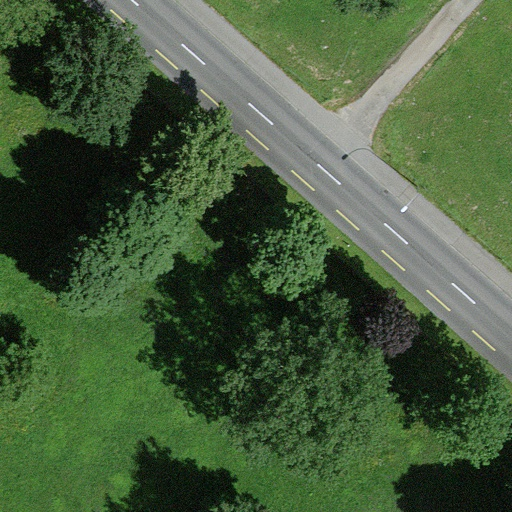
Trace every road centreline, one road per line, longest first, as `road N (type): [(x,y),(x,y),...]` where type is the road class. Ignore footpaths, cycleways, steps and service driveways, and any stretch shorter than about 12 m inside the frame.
road 1 (secondary): [(511,335),(130,0)]
road 2 (track): [(315,163),(467,0)]
